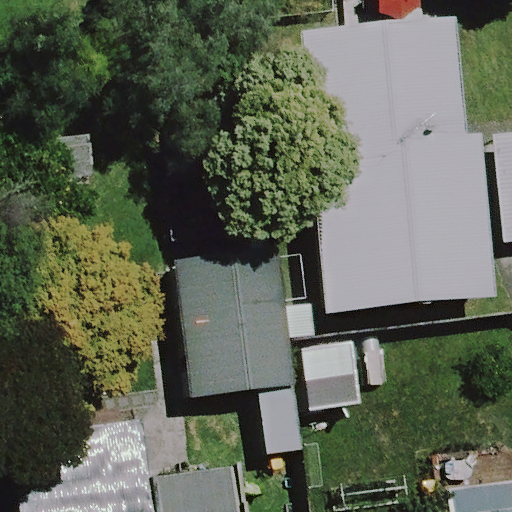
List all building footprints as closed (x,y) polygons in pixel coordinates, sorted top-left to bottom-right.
[(474,309),(439,28),(276,48),(311,329),(474,309)] [(511,250),(511,145),(483,148),(493,252),(511,250)] [(281,396),(264,259),(163,271),(180,409),(281,396)] [(218,511),(216,488),(130,497),(122,424),(0,437),(0,511),(218,511)] [(511,511),(511,494),(429,504),(430,511),(511,511)]
